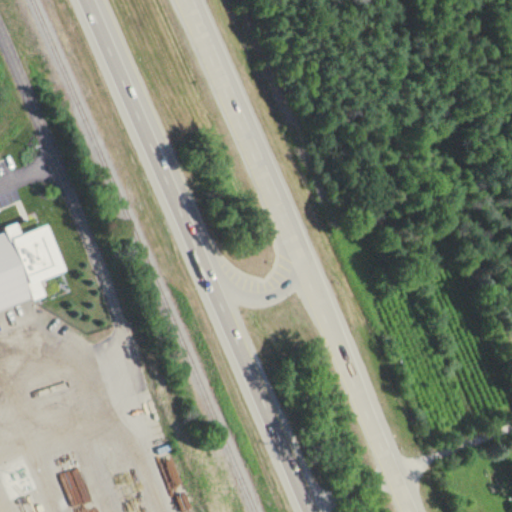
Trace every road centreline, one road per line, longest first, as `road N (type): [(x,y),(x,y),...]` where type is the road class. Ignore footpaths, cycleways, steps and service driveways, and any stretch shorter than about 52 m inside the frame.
road 1 (trunk): [(85,0),(312,511)]
road 2 (trunk): [(407,511),(182,0)]
